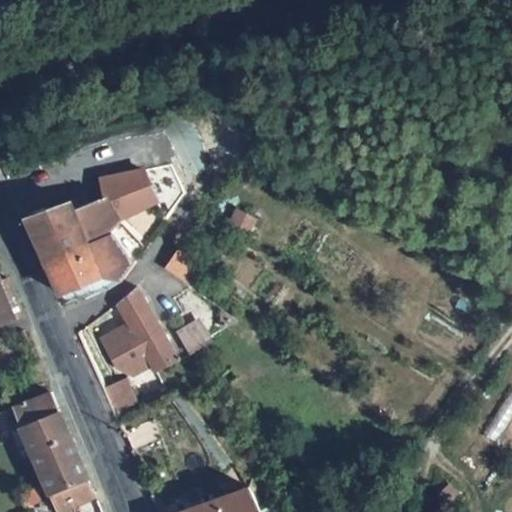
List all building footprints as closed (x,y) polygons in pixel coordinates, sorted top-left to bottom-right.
[(275,134),(299,136),(297,90),(275,91),(275,134)] [(27,218),(49,267),(115,238),(110,232),(121,220),(127,214),(135,208),(144,204),(158,197),(154,190),(152,185),(150,179),(146,170),(66,187),(69,203),(27,218)] [(115,238),(49,267),(61,294),(77,287),(88,283),(92,289),(102,277),(122,281),(145,245),(121,220),(110,232),(115,238)] [(166,268),(191,286),(206,264),(181,248),(166,268)] [(0,323),(14,318),(0,284),(0,281),(2,281),(0,274),(0,323)] [(77,287),(83,298),(94,294),(108,290),(122,281),(102,277),(92,289),(88,283),(77,287)] [(21,316),(24,315),(9,278),(2,281),(0,281),(0,284),(14,318),(21,316)] [(134,332),(155,316),(139,286),(118,304),(134,332)] [(222,328),(235,320),(222,310),(222,328)] [(180,359),(155,316),(134,332),(156,372),(180,359)] [(189,350),(210,337),(202,324),(188,333),(186,328),(179,332),(189,350)] [(116,418),(139,408),(127,382),(105,392),(116,418)] [(58,511),(96,495),(52,391),(15,406),(26,432),(34,452),(58,511)] [(156,424),(134,433),(139,447),(161,437),(156,424)] [(34,452),(26,432),(17,436),(25,456),(34,452)] [(439,494),(450,484),(445,479),(435,489),(439,494)] [(452,509),(464,499),(450,484),(439,494),(452,509)] [(185,511),(248,511),(260,507),(250,487),(207,504),(185,511)] [(157,507),(158,511),(185,511),(207,504),(202,490),(157,507)] [(262,511),(272,511),(277,510),(274,503),(261,510),(262,511)]
